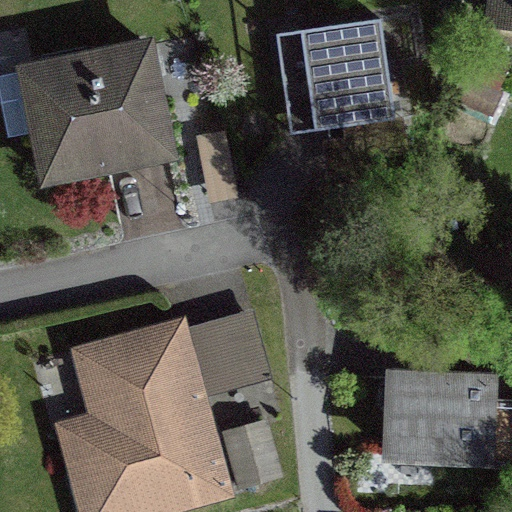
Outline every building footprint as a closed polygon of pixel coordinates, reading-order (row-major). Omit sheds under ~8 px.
[(355,31),(274,43),(288,137),(369,124),(355,31)] [(48,131),(34,134),(43,180),(167,155),(145,47),(36,69),(48,131)] [(478,53),(466,79),(493,92),(506,66),(478,53)] [(221,133),(194,139),(198,158),(225,153),(221,133)] [(74,467),(86,511),(142,511),(218,491),(174,332),(81,357),(99,425),(68,434),(77,466),(74,467)] [(386,456),(484,461),(487,383),(390,379),(386,456)]
